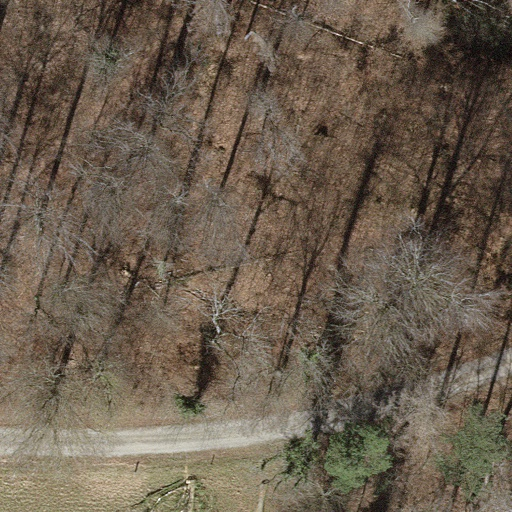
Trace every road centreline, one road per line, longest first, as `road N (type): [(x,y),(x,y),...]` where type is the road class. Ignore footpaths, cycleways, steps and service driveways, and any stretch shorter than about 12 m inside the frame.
road 1 (track): [(0,437),(219,442),(390,398),(511,343)]
road 2 (track): [(226,0),(185,55),(0,205)]
